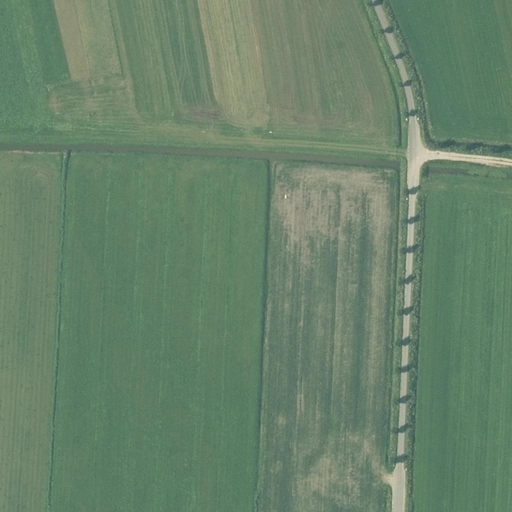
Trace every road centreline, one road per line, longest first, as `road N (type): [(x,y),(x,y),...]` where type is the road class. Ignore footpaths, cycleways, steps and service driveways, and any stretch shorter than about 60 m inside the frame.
road 1 (unclassified): [(398,511),(420,138),(409,73),(379,0)]
road 2 (track): [(511,163),(249,140),(0,131)]
